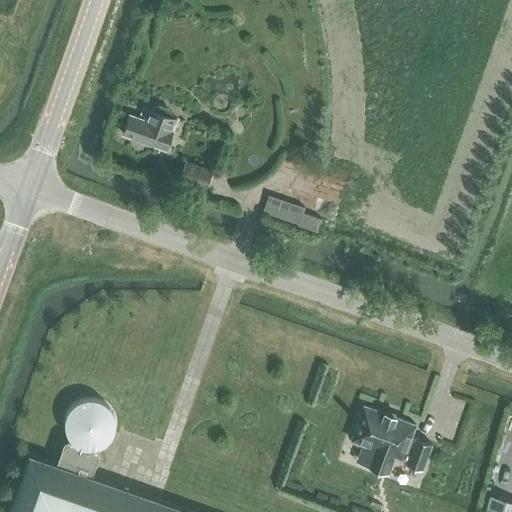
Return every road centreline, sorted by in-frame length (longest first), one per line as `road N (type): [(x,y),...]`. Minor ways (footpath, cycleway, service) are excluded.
road 1 (unclassified): [(511,364),(27,191)]
road 2 (tertiary): [(27,191),(99,0)]
